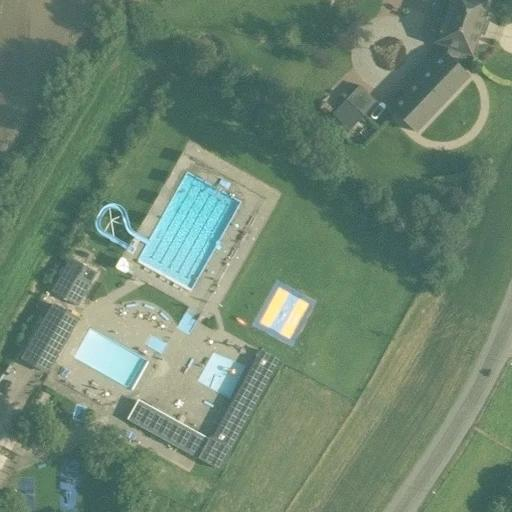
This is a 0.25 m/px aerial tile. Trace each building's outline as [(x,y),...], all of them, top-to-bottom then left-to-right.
[(444,53),(391,109),(415,132),(468,75),(457,65),(463,50),(470,52),(478,28),(480,29),(482,22),(480,21),(488,1),(485,0),(451,0),(449,7),(443,5),(438,22),(443,24),(437,41),(451,46),(447,56),(444,53)] [(77,305),(95,273),(71,260),(53,292),(77,305)] [(47,372),(77,319),(54,306),(23,359),(47,372)] [(261,351),(249,373),(267,383),(279,361),(261,351)] [(267,383),(249,373),(231,405),(249,415),(267,383)] [(138,401),(128,419),(148,430),(158,412),(138,401)] [(188,429),(178,447),(190,453),(199,458),(219,470),(249,415),(231,405),(212,439),(210,438),(209,440),(188,429)] [(178,447),(188,429),(158,412),(148,430),(178,447)]
